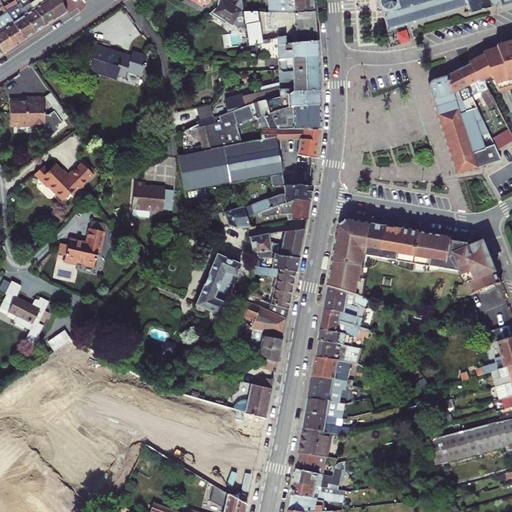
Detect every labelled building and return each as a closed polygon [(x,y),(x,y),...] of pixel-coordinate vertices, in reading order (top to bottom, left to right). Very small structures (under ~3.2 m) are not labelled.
[(13,0),(0,0),(0,1),(6,12),(23,39),(34,32),(20,10),(13,0)] [(35,0),(30,4),(44,26),(55,20),(42,0),(35,0)] [(42,0),(55,20),(67,12),(59,0),(42,0)] [(212,10),(220,15),(229,2),(225,0),(217,0),(216,6),(212,10)] [(257,12),(244,12),(242,0),(238,0),(235,6),(229,2),(220,15),(236,26),(246,24),(249,46),(261,43),(259,26),(257,12)] [(275,0),(277,11),(313,11),(312,0),(275,0)] [(511,0),(374,0),(378,10),(377,13),(377,15),(380,15),(381,19),(383,18),(387,32),(464,8),(465,12),(464,12),(465,15),(466,14),(467,16),(468,15),(468,14),(485,8),(486,10),(488,9),(488,7),(500,4),(501,8),(511,4),(511,0)] [(29,3),(20,10),(34,32),(44,26),(30,4),(29,3)] [(313,11),(277,11),(271,11),(271,24),(265,25),(266,28),(276,27),(277,35),(296,34),(297,38),(297,41),(316,40),(313,11)] [(23,39),(6,12),(0,15),(0,25),(0,26),(13,46),(23,39)] [(0,25),(0,49),(2,53),(13,46),(0,26),(0,25)] [(408,28),(387,34),(391,46),(412,40),(408,28)] [(276,37),(277,57),(317,56),(316,40),(297,41),(297,38),(292,38),(292,35),(276,37)] [(511,40),(496,45),(497,48),(471,55),(468,62),(469,65),(478,81),(483,79),(485,83),(493,80),(498,89),(509,86),(510,88),(511,87),(511,40)] [(127,71),(142,75),(145,64),(143,64),(146,54),(132,50),(131,54),(95,44),(91,58),(94,59),(90,72),(116,80),(118,75),(125,77),(127,71)] [(228,113),(256,102),(292,92),(318,91),(317,56),(277,57),(277,58),(278,68),(275,70),(275,76),(278,78),(278,88),(243,95),(242,94),(224,99),(228,113)] [(469,65),(458,70),(472,96),(480,92),(488,108),(496,104),(485,83),(483,79),(478,81),(469,65)] [(457,176),(501,160),(497,151),(494,144),(484,148),(481,137),(489,134),(482,119),(472,96),(458,70),(447,76),(432,81),(430,83),(429,87),(457,176)] [(228,113),(218,116),(226,146),(241,143),(237,127),(256,118),(259,125),(272,120),(275,120),(287,116),(287,115),(294,115),(294,111),(319,110),(318,91),(292,92),(256,102),(228,113)] [(26,103),(8,104),(9,125),(32,124),(32,127),(44,127),(44,129),(44,132),(47,136),(57,129),(54,125),(60,121),(53,110),(47,115),(44,115),(43,97),(25,98),(26,101),(26,103)] [(259,125),(261,128),(280,129),(307,128),(308,130),(320,129),(319,110),(294,111),(294,115),(287,115),(287,116),(287,124),(275,124),(275,120),(272,120),(259,125)] [(218,116),(204,120),(210,149),(226,146),(218,116)] [(287,116),(275,120),(275,124),(287,124),(287,116)] [(280,129),(261,128),(260,139),(241,143),(226,146),(210,149),(181,155),(179,161),(185,191),(269,176),(271,185),(272,185),(276,185),(276,174),(283,173),(277,140),(300,140),(297,155),(315,158),(320,129),(308,130),(307,128),(280,129)] [(511,136),(508,130),(492,139),(494,144),(497,151),(511,141),(511,136)] [(309,181),(312,161),(304,160),(301,180),(309,181)] [(81,163),(69,176),(67,177),(62,171),(54,164),(47,170),(42,165),(34,174),(39,179),(40,178),(62,201),(70,192),(73,195),(83,186),(82,185),(92,174),(81,163)] [(276,185),(283,185),(296,185),(294,171),(283,173),(276,174),(276,185)] [(162,213),(165,186),(151,185),(151,187),(145,186),(145,182),(133,181),(131,209),(149,210),(149,212),(151,212),(154,215),(158,215),(162,213)] [(296,185),(283,185),(283,193),(275,196),(250,204),(254,214),(262,211),(293,201),(309,201),(312,186),(296,185)] [(283,193),(283,185),(276,185),(272,185),(275,196),(283,193)] [(293,201),(262,211),(265,218),(291,214),(290,220),(306,220),(309,201),(293,201)] [(243,207),(247,216),(254,214),(250,204),(243,207)] [(224,212),(228,225),(238,228),(250,227),(247,216),(243,207),(224,212)] [(473,241),(350,220),(343,225),(341,226),(338,244),(329,286),(357,295),(361,296),(369,256),(465,273),(474,295),(502,284),(495,266),(492,258),(487,244),(471,250),(473,241)] [(86,242),(69,238),(67,245),(60,243),(58,254),(65,255),(64,261),(76,264),(77,261),(84,262),(84,265),(93,267),(97,252),(99,252),(104,231),(90,228),(86,242)] [(282,245),(270,241),(271,250),(279,254),(299,257),(305,228),(285,231),(282,245)] [(252,253),(271,250),(270,241),(269,237),(269,234),(250,237),(252,253)] [(271,250),(252,253),(252,259),(252,268),(259,268),(259,258),(274,258),(272,268),(276,269),(296,271),(299,257),(279,254),(271,250)] [(240,265),(216,254),(195,304),(196,304),(194,309),(196,313),(202,315),(206,313),(208,308),(220,313),(225,303),(224,302),(240,265)] [(296,271),(276,269),(273,284),(272,288),(292,292),(296,271)] [(16,316),(14,321),(30,330),(25,340),(35,346),(44,326),(38,323),(40,320),(44,310),(49,301),(40,296),(38,299),(38,298),(35,299),(32,304),(16,295),(21,286),(11,280),(4,293),(6,294),(2,301),(4,302),(1,308),(16,316)] [(341,321),(353,325),(363,327),(365,318),(353,315),(357,295),(329,286),(325,309),(342,313),(341,321)] [(292,292),(272,288),(269,303),(288,309),(292,292)] [(247,292),(244,298),(255,303),(258,298),(247,292)] [(255,303),(244,298),(236,312),(253,322),(259,305),(255,303)] [(268,303),(266,309),(286,318),(288,309),(269,303),(268,303)] [(266,309),(259,305),(253,322),(251,325),(283,334),(286,318),(266,309)] [(325,309),(322,329),(355,336),(355,333),(352,332),(353,325),(341,321),(342,313),(325,309)] [(49,312),(44,310),(40,320),(44,322),(49,312)] [(283,334),(251,325),(251,327),(253,328),(250,338),(243,337),(244,335),(240,334),(246,322),(235,315),(227,330),(236,337),(253,349),(264,356),(268,361),(276,362),(283,334)] [(320,340),(348,346),(353,347),(354,340),(355,336),(322,329),(320,340)] [(492,373),(500,370),(511,366),(511,329),(496,334),(502,356),(496,358),(497,363),(477,369),(479,376),(492,373)] [(55,350),(71,339),(65,332),(50,342),(55,350)] [(253,349),(236,337),(231,343),(248,356),(253,349)] [(320,340),(317,356),(345,361),(348,346),(320,340)] [(356,348),(362,349),(364,342),(354,340),(353,347),(356,348)] [(69,343),(60,361),(96,379),(87,397),(102,405),(111,387),(158,410),(167,392),(69,343)] [(359,364),(362,349),(356,348),(353,363),(359,364)] [(268,361),(264,356),(257,386),(271,388),(273,375),(276,362),(268,361)] [(348,383),(352,363),(345,361),(317,356),(313,376),(348,383)] [(494,381),(496,387),(511,381),(511,366),(500,370),(503,379),(494,381)] [(492,373),(494,381),(503,379),(500,370),(492,373)] [(31,372),(0,389),(0,422),(46,397),(31,372)] [(310,398),(339,403),(342,389),(346,390),(348,383),(313,376),(310,398)] [(499,399),(504,398),(511,395),(511,381),(496,387),(499,399)] [(248,400),(245,412),(265,419),(271,388),(257,386),(252,384),(248,400)] [(434,390),(428,384),(423,389),(428,395),(434,390)] [(342,389),(339,403),(346,404),(349,391),(346,390),(342,389)] [(245,412),(248,400),(237,397),(235,404),(234,409),(244,412),(245,412)] [(310,398),(307,412),(343,419),(344,411),(337,410),(339,403),(310,398)] [(452,399),(442,402),(444,410),(454,407),(452,399)] [(307,412),(304,428),(333,433),(340,434),(350,432),(351,427),(342,426),(344,419),(343,419),(307,412)] [(163,413),(145,442),(166,455),(184,426),(163,413)] [(511,419),(511,414),(493,421),(494,423),(511,419)] [(432,445),(436,465),(509,447),(510,451),(511,449),(511,419),(494,423),(436,438),(432,445)] [(304,428),(300,452),(317,455),(326,457),(329,457),(333,433),(304,428)] [(297,468),(314,472),(317,455),(300,452),(300,453),(297,468)] [(317,455),(314,472),(323,474),(326,457),(317,455)] [(322,487),(339,490),(343,471),(345,471),(346,461),(338,463),(335,466),(334,476),(328,475),(323,474),(314,472),(297,468),(294,482),(322,487)] [(511,471),(501,475),(502,480),(511,477),(511,471)] [(0,511),(34,511),(3,482),(0,484),(0,511)] [(294,482),(291,494),(343,503),(345,496),(340,495),(341,490),(339,490),(322,487),(294,482)] [(245,511),(247,504),(226,492),(212,484),(209,499),(223,507),(221,511),(200,511),(186,508),(185,511),(245,511)] [(291,494),(288,510),(306,511),(311,511),(333,511),(342,511),(343,503),(291,494)] [(178,511),(153,502),(149,511),(178,511)]
